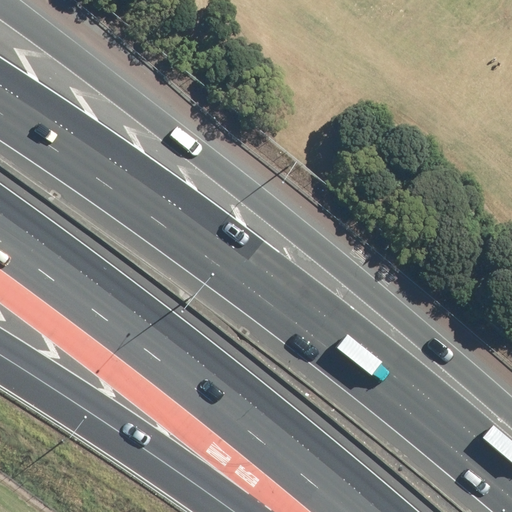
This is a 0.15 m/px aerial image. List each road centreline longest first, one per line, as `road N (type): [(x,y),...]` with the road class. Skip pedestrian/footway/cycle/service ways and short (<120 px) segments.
road 1 (motorway): [(0,2),(324,251),(511,408)]
road 2 (motorway): [(0,114),(319,338),(511,499)]
road 3 (motorway): [(382,511),(277,420),(0,213)]
road 4 (motorway): [(271,511),(0,350)]
